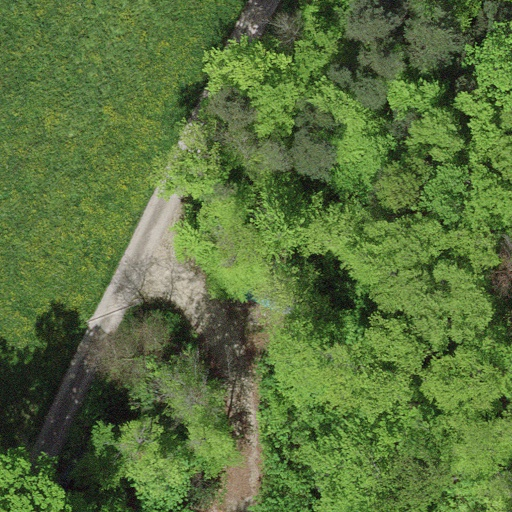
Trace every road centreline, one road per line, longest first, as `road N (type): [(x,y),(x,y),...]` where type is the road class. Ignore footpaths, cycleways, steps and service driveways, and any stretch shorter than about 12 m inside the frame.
road 1 (track): [(282,0),(145,267),(36,511)]
road 2 (track): [(145,267),(231,332),(249,439),(236,511)]
